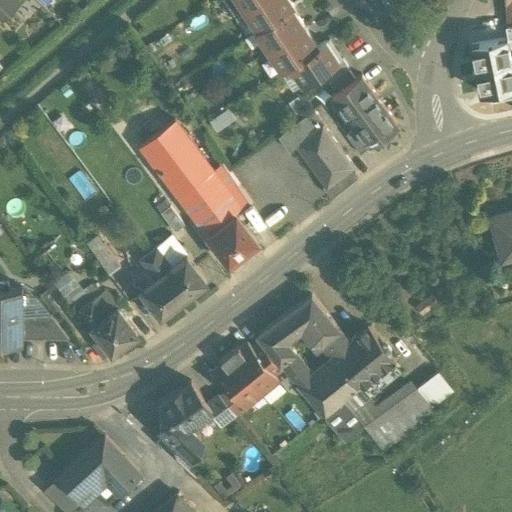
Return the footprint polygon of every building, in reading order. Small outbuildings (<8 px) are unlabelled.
[(17,0),(0,0),(0,16),(1,18),(18,1),(17,0)] [(237,0),(244,11),(260,0),(237,0)] [(289,0),(260,0),(244,11),(257,30),(292,7),(292,8),(294,7),(289,0)] [(292,7),(257,30),(255,31),(268,51),(305,27),(292,8),(292,7)] [(305,27),(268,51),(281,71),(290,65),(289,65),(318,46),(305,27)] [(507,40),(472,47),(476,70),(511,63),(507,40)] [(326,41),(318,46),(289,65),(290,65),(302,85),(322,72),(339,61),(326,41)] [(339,61),(322,72),(329,82),(348,70),(349,69),(343,59),(339,61)] [(476,70),(481,94),(489,92),(511,87),(511,66),(511,63),(476,70)] [(348,70),(329,84),(336,93),(355,79),(348,70)] [(336,93),(332,96),(339,106),(368,84),(361,75),(355,79),(336,93)] [(399,127),(368,84),(339,106),(355,128),(369,148),(399,127)] [(511,87),(489,92),(491,104),(511,99),(511,87)] [(230,111),(213,122),(219,130),(236,118),(230,111)] [(354,167),(313,111),(278,135),(289,151),(296,145),(327,187),(349,170),(354,167)] [(213,171),(175,120),(140,147),(177,197),(200,226),(206,236),(218,227),(236,214),(251,203),(222,164),(213,171)] [(355,128),(346,135),(360,155),(369,148),(355,128)] [(349,170),(327,187),(332,193),(354,177),(349,170)] [(185,226),(170,207),(160,214),(175,233),(185,226)] [(236,214),(218,227),(206,236),(229,265),(258,244),(236,214)] [(511,216),(492,222),(500,256),(511,252),(511,216)] [(186,256),(170,235),(156,246),(172,266),(186,256)] [(120,267),(103,245),(92,253),(109,275),(120,267)] [(172,266),(156,246),(148,252),(164,273),(172,266)] [(164,273),(148,252),(140,258),(155,279),(164,273)] [(206,282),(186,256),(172,266),(164,273),(183,299),(206,282)] [(183,299),(164,273),(155,279),(141,290),(161,316),(183,299)] [(94,286),(80,296),(82,299),(76,303),(74,301),(73,301),(80,309),(92,300),(100,294),(94,286)] [(23,288),(0,287),(0,343),(22,343),(22,340),(22,316),(23,288)] [(100,294),(92,300),(105,317),(117,307),(105,291),(100,294)] [(431,292),(414,303),(422,318),(440,308),(431,292)] [(476,295),(462,306),(472,318),(486,307),(476,295)] [(312,375),(283,338),(296,327),(311,345),(318,341),(336,327),(311,298),(257,335),(262,342),(299,387),(312,375)] [(105,317),(92,300),(80,309),(92,326),(105,317)] [(105,317),(92,326),(99,336),(112,353),(137,334),(117,307),(105,317)] [(51,315),(22,316),(22,340),(69,339),(51,315)] [(336,327),(318,341),(321,345),(333,359),(351,344),(350,344),(336,327)] [(372,327),(350,344),(351,344),(333,359),(358,392),(369,404),(403,376),(406,379),(407,377),(399,368),(401,366),(393,355),(394,354),(395,349),(391,345),(387,344),(385,345),(372,327)] [(112,353),(99,336),(90,343),(102,360),(112,353)] [(321,345),(318,341),(311,345),(316,350),(321,345)] [(283,369),(262,342),(261,343),(268,352),(260,358),(274,376),(283,369)] [(260,358),(247,343),(240,349),(238,347),(229,354),(262,395),(279,382),(274,376),(260,358)] [(262,395),(229,354),(220,361),(222,363),(214,369),(230,389),(244,407),(245,409),(262,395)] [(333,359),(312,375),(299,387),(314,405),(325,419),(358,392),(333,359)] [(453,396),(438,376),(416,393),(432,412),(453,396)] [(191,382),(161,404),(167,412),(164,415),(162,420),(165,423),(160,427),(165,432),(185,451),(191,457),(200,450),(203,439),(190,426),(209,412),(212,410),(207,403),(191,382)] [(244,407),(230,389),(221,396),(235,414),(244,407)] [(414,391),(379,416),(377,415),(363,426),(363,427),(383,453),(432,413),(432,412),(416,393),(414,391)] [(358,392),(325,419),(344,442),(363,427),(363,426),(377,415),(369,404),(358,392)] [(221,396),(218,394),(207,403),(212,410),(209,412),(220,427),(235,415),(235,414),(221,396)] [(185,451),(165,432),(157,441),(177,460),(185,451)] [(66,511),(69,511),(94,490),(97,494),(110,482),(118,491),(139,472),(105,436),(46,490),(66,511)] [(194,511),(176,496),(156,511),(194,511)]
